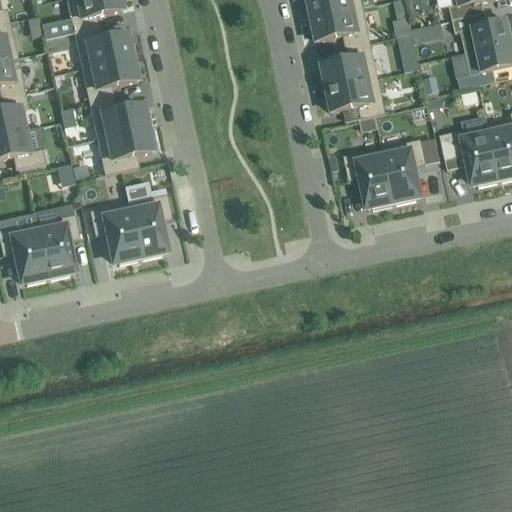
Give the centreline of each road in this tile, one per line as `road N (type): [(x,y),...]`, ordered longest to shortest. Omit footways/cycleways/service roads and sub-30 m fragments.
road 1 (residential): [(157,0),(216,288)]
road 2 (residential): [(327,264),(268,0)]
road 3 (residential): [(216,288),(0,334)]
road 4 (residential): [(511,224),(327,264)]
